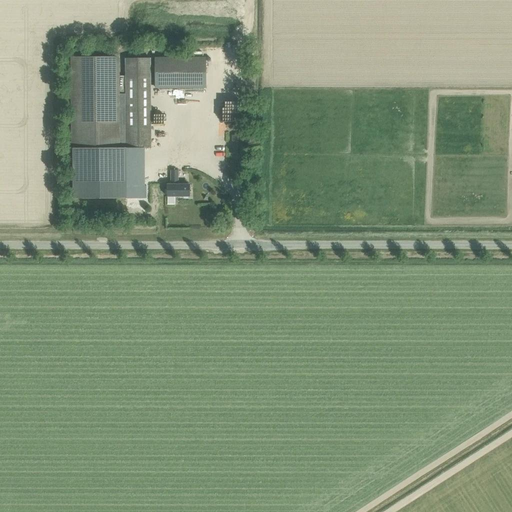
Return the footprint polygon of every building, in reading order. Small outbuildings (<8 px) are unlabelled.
[(119,57),(70,57),(71,150),(120,150),(120,94),(124,94),(124,77),(119,77),(119,57)] [(150,57),(124,57),(125,148),(151,148),(150,57)] [(154,89),(206,88),(205,57),(154,57),(154,89)] [(142,150),(120,150),(71,150),(71,198),(125,198),(124,186),(142,186),(142,150)] [(178,185),(178,176),(178,170),(171,170),(171,185),(167,185),(167,197),(189,197),(189,185),(178,185)]
